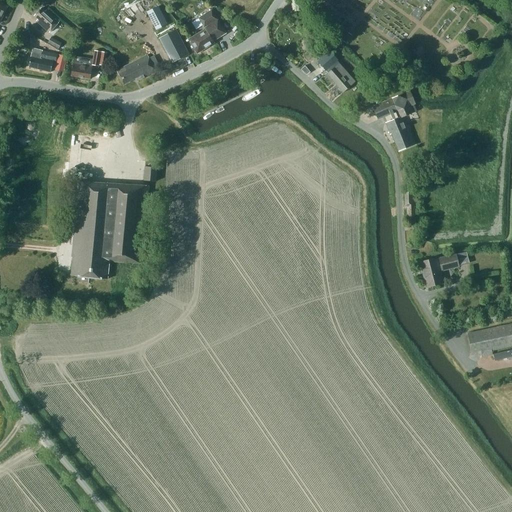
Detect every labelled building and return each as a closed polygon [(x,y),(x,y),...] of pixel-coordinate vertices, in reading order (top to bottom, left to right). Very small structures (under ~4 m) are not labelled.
[(159,6),(147,12),(156,30),(168,25),(159,6)] [(47,10),(45,12),(41,8),(35,16),(38,19),(37,21),(50,33),(60,22),(47,10)] [(218,20),(212,10),(199,18),(206,29),(189,40),(197,54),(215,43),(214,41),(226,33),(218,20)] [(160,38),(173,63),(189,55),(176,30),(160,38)] [(18,39),(25,43),(29,36),(23,32),(18,39)] [(351,36),(346,32),(340,39),(345,43),(351,36)] [(51,37),(48,43),(59,49),(62,43),(54,39),(51,37)] [(316,56),(320,60),(330,52),(326,48),(316,56)] [(57,61),(58,54),(43,51),(33,49),(29,67),(51,72),(54,60),(57,61)] [(105,66),(108,53),(95,51),(93,60),(75,57),(74,62),(72,76),(91,79),(93,65),(99,66),(99,65),(105,66)] [(338,60),(330,51),(330,52),(320,60),(318,62),(326,71),(327,71),(329,73),(326,75),(334,85),(336,83),(344,93),(356,82),(337,61),(338,60)] [(56,71),(64,72),(68,56),(59,55),(56,71)] [(156,71),(148,55),(138,60),(117,71),(124,85),(136,79),(137,81),(156,71)] [(396,140),(400,150),(415,145),(404,117),(412,114),(409,107),(415,104),(410,91),(373,107),(379,120),(391,115),(393,121),(386,124),(391,134),(392,134),(394,140),(396,140)] [(157,167),(145,166),(144,180),(156,181),(157,167)] [(151,187),(79,182),(72,246),(74,246),(73,259),(74,259),(73,277),(109,280),(111,262),(143,265),(151,187)] [(415,206),(416,206),(415,190),(405,190),(405,206),(407,206),(408,223),(416,223),(415,206)] [(437,258),(421,262),(427,287),(444,283),(440,270),(442,269),(442,270),(459,266),(460,266),(457,254),(456,254),(439,259),(437,259),(437,258)] [(511,346),(511,323),(468,333),(472,352),(481,350),(482,357),(493,355),(492,351),(511,346)] [(511,349),(494,354),(495,360),(511,356),(511,349)]
